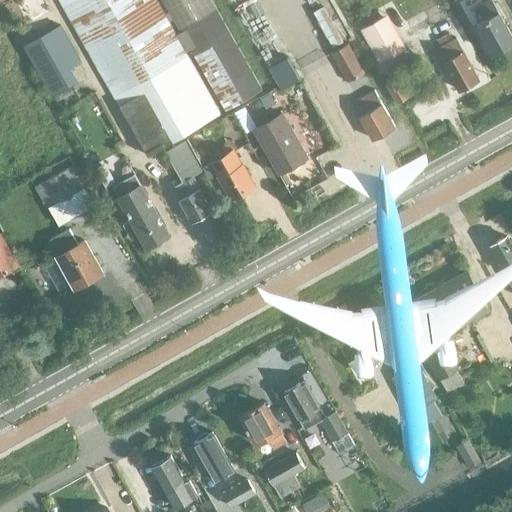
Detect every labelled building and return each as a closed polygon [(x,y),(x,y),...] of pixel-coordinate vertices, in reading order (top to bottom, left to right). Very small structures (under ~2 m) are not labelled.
[(60,0),(148,155),(221,113),(157,0),(60,0)] [(263,90),(211,0),(162,0),(225,110),(263,90)] [(484,17),(476,22),(492,52),(511,41),(511,33),(493,0),(483,0),(476,4),(484,17)] [(387,13),(359,29),(379,64),(406,48),(387,13)] [(60,25),(25,45),(45,80),(80,61),(60,25)] [(435,46),(443,59),(460,89),(480,78),(463,49),(456,35),(435,46)] [(331,52),(347,82),(348,81),(365,72),(366,72),(349,42),(331,52)] [(288,54),(269,64),(280,86),(299,76),(288,54)] [(397,100),(409,94),(398,75),(386,81),(397,100)] [(351,101),(359,114),(373,138),(395,125),(374,88),(351,101)] [(245,107),(235,112),(241,123),(250,118),(245,107)] [(281,110),(253,127),(279,173),(308,156),(281,110)] [(173,185),(180,198),(192,221),(213,209),(194,173),(201,169),(185,140),(166,150),(183,180),(173,185)] [(233,147),(211,160),(232,198),(255,185),(233,147)] [(106,159),(118,176),(130,167),(118,150),(106,159)] [(85,186),(73,164),(34,187),(47,209),(49,208),(59,225),(94,204),(84,187),(85,186)] [(134,173),(113,185),(147,246),(168,234),(134,173)] [(69,229),(50,240),(57,253),(76,287),(103,271),(85,237),(77,242),(69,229)] [(0,230),(0,274),(19,264),(0,230)] [(488,245),(505,274),(511,286),(511,242),(508,235),(488,245)] [(441,337),(489,310),(468,272),(443,286),(444,289),(416,305),(436,340),(422,348),(447,392),(464,383),(457,370),(459,369),(441,337)] [(357,372),(399,349),(383,320),(342,343),(357,372)] [(303,375),(313,371),(296,335),(258,353),(263,364),(273,359),(282,379),(301,370),(303,375)] [(392,376),(412,411),(435,397),(415,362),(392,376)] [(283,391),(305,428),(320,420),(332,441),(348,432),(336,411),(326,416),(320,407),(321,407),(304,379),(283,391)] [(273,449),(286,441),(264,401),(240,414),(258,444),(268,438),(273,449)] [(198,438),(194,441),(217,481),(235,471),(212,431),(208,433),(207,431),(197,436),(198,438)] [(480,461),(474,450),(464,456),(470,467),(480,461)] [(296,452),(264,470),(280,497),(300,486),(293,473),(304,466),(296,452)] [(152,465),(175,505),(197,492),(188,477),(185,479),(170,454),(152,465)] [(237,502),(243,511),(260,501),(247,478),(222,492),(230,506),(237,502)] [(322,492),(309,500),(315,511),(327,511),(332,510),(322,492)]
